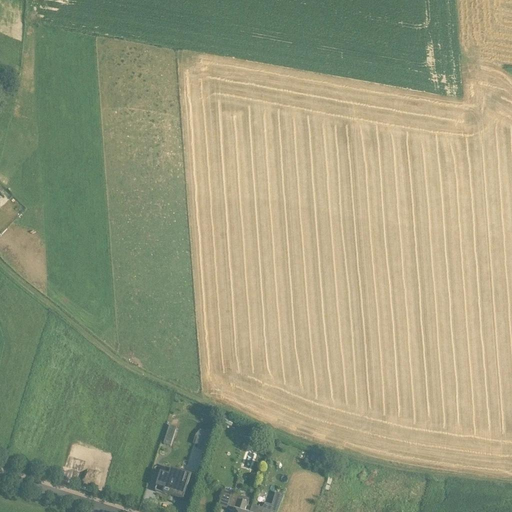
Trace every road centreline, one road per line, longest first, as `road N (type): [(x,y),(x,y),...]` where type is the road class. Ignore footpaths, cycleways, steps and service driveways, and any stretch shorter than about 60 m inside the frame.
road 1 (track): [(0,266),(123,364),(216,405)]
road 2 (unclassified): [(119,511),(0,473)]
